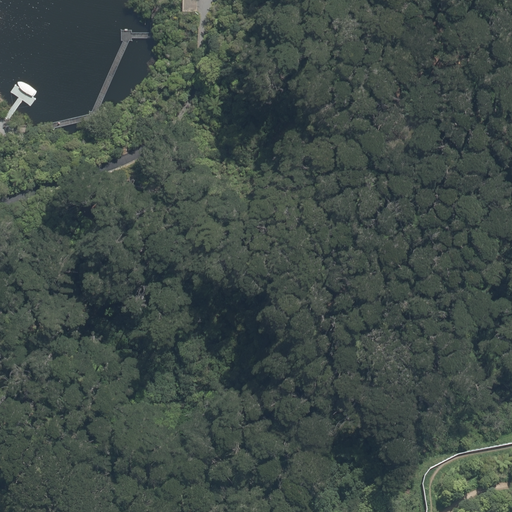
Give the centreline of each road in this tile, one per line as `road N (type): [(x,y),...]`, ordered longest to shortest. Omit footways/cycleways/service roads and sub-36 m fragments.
road 1 (track): [(417,0),(379,39),(399,83),(376,200),(406,257),(396,290),(358,286),(331,299),(309,348),(329,383),(329,401),(324,464),(298,511)]
road 2 (track): [(0,123),(43,128),(94,116),(128,34),(171,35)]
